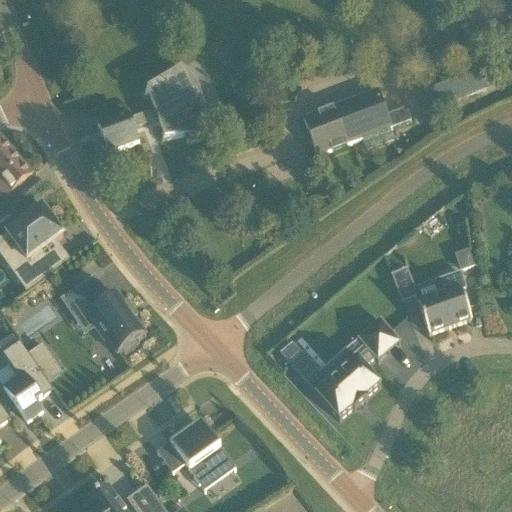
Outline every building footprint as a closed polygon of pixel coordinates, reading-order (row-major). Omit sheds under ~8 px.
[(421,92),(429,113),(490,89),(482,68),(421,92)] [(125,118),(98,129),(102,141),(101,145),(102,150),(106,152),(108,156),(135,146),(130,132),(159,122),(166,142),(185,138),(188,144),(206,135),(200,97),(194,85),(182,72),(177,75),(162,76),(162,84),(148,93),(155,112),(127,123),(125,118)] [(378,93),(303,121),(317,158),(362,141),(365,150),(393,140),(390,131),(413,122),(408,110),(387,118),(378,93)] [(3,142),(0,144),(0,198),(3,201),(32,177),(3,142)] [(38,256),(56,243),(63,238),(61,235),(56,227),(56,228),(53,224),(56,222),(48,210),(45,212),(43,210),(7,236),(20,254),(5,264),(26,293),(52,275),(38,256)] [(468,252),(454,257),(461,275),(475,270),(468,252)] [(406,272),(391,278),(403,305),(415,299),(417,299),(414,291),(406,272)] [(442,298),(418,307),(429,338),(472,323),(461,293),(466,291),(460,275),(437,283),(442,298)] [(75,293),(62,302),(75,321),(87,313),(88,312),(75,293)] [(111,302),(89,317),(107,342),(117,357),(123,353),(125,356),(138,347),(136,344),(146,337),(136,323),(137,322),(128,308),(127,309),(118,297),(111,302)] [(318,396),(316,397),(317,399),(318,399),(329,411),(338,422),(338,423),(340,424),(341,423),(353,412),(354,413),(368,401),(367,400),(379,390),(381,388),(365,370),(376,361),(377,362),(377,363),(378,364),(380,363),(379,363),(388,356),(390,354),(398,347),(400,345),(399,344),(398,344),(390,334),(382,325),(381,323),(379,325),(369,334),(361,341),(360,341),(359,342),(360,344),(360,343),(364,348),(352,358),(356,363),(342,375),(318,396)] [(20,344),(3,356),(19,379),(3,390),(27,425),(43,414),(36,404),(53,392),(47,384),(51,382),(40,367),(50,360),(42,349),(29,358),(20,344)] [(292,345),(279,355),(290,367),(302,357),(292,345)] [(0,443),(0,444),(0,443),(0,429),(10,422),(0,407),(0,443)] [(201,423),(170,446),(186,468),(200,487),(231,464),(201,423)] [(88,511),(124,511),(110,493),(101,500),(99,498),(101,497),(100,496),(85,507),(88,511)]
